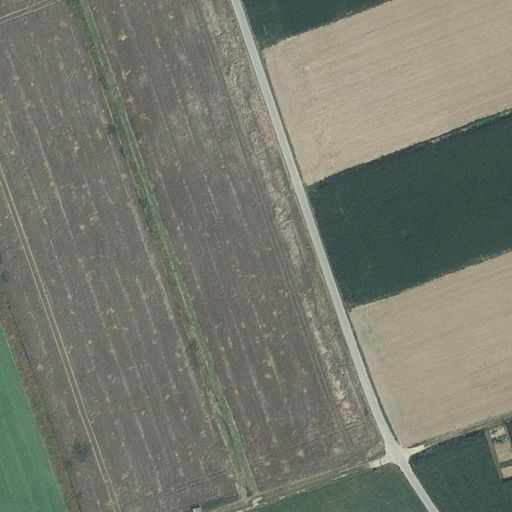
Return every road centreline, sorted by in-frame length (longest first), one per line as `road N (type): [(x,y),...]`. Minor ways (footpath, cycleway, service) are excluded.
road 1 (track): [(433,511),(382,431),(233,0)]
road 2 (track): [(228,511),(511,416)]
